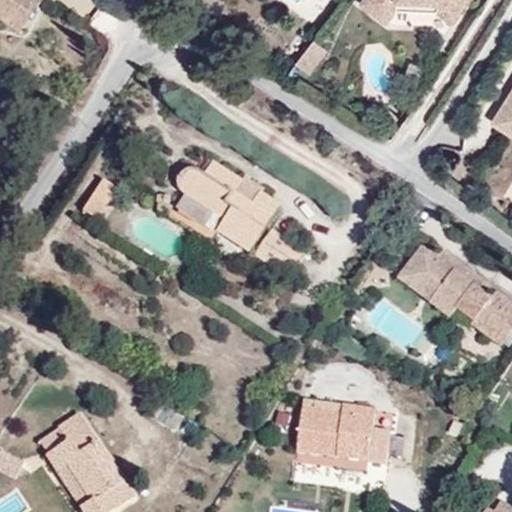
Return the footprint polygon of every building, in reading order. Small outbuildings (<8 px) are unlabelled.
[(0,0),(0,15),(22,29),(40,0),(0,0)] [(478,0),(372,0),(370,4),(394,25),(405,10),(426,11),(426,1),(449,2),(467,17),(478,0)] [(467,17),(449,2),(426,1),(426,11),(445,12),(444,14),(461,25),(467,17)] [(313,40),(294,67),(309,77),(328,50),(313,40)] [(511,106),(500,124),(511,131),(511,106)] [(186,161),(196,147),(184,138),(174,153),(186,161)] [(230,187),(217,178),(225,167),(196,147),(186,161),(174,153),(169,150),(163,150),(156,155),(155,163),(160,170),(144,194),(184,222),(190,213),(228,239),(262,191),(238,175),(230,187)] [(65,195),(88,165),(74,155),(51,185),(65,195)] [(99,182),(85,218),(101,225),(116,188),(99,182)] [(265,269),(287,239),(252,215),(226,252),(250,268),(254,261),(265,269)] [(431,273),(412,258),(426,240),(410,227),(383,262),(419,289),(431,273)] [(511,304),(511,294),(484,272),(476,282),(464,273),(450,262),(455,254),(430,235),(426,240),(412,258),(431,273),(419,289),(438,304),(445,295),(492,331),(511,304)] [(464,273),(470,266),(455,254),(450,262),(464,273)] [(166,434),(178,417),(149,397),(137,414),(166,434)] [(381,459),(385,423),(368,421),(370,403),(335,399),(334,408),(295,403),(290,449),(333,454),(334,441),(362,444),(360,457),(381,459)] [(117,485),(70,404),(47,417),(52,425),(30,438),(40,455),(53,447),(75,485),(62,493),(72,511),(117,485)] [(360,457),(362,444),(334,441),(333,454),(360,457)] [(75,485),(53,447),(40,455),(62,493),(75,485)] [(510,511),(511,509),(511,502),(493,492),(485,506),(478,502),(472,511),(510,511)]
